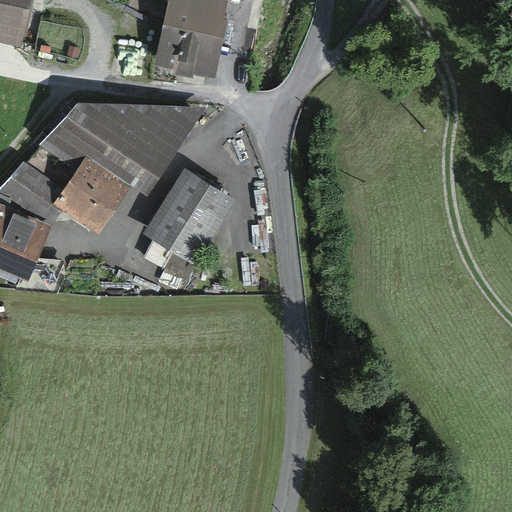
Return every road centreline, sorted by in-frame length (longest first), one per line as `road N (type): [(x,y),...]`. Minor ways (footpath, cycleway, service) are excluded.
road 1 (unclassified): [(324,0),(297,84),(277,106),(273,141),(299,355),(299,416),(282,511)]
road 2 (track): [(396,0),(446,80),(451,208),(511,312)]
